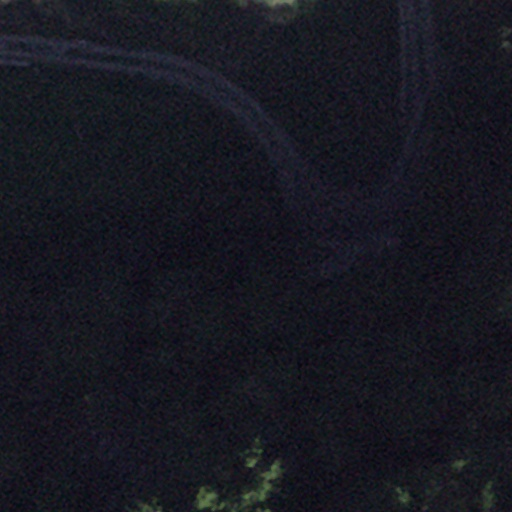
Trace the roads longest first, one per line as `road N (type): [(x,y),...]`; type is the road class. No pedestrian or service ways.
road 1 (track): [(273,142),(323,208),(352,215),(388,196),(411,146),(405,0)]
road 2 (track): [(0,45),(190,73),(245,107),(273,142)]
